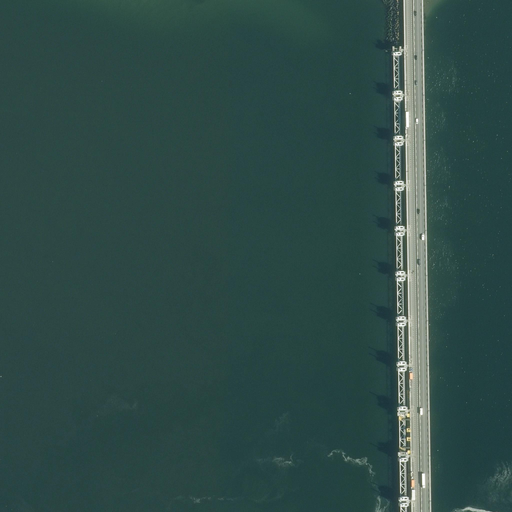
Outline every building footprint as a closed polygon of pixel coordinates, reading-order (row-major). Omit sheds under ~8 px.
[(401,91),(394,91),(394,92),(393,92),(393,101),(395,100),(395,101),(402,101),(402,100),(403,100),(403,92),(401,92),(401,91)] [(402,136),(395,136),(395,137),(394,137),(394,145),(395,145),(395,146),(402,146),(402,145),(404,145),(403,137),(402,137),(402,136)] [(403,181),(396,181),(396,182),(394,182),(394,190),(396,190),(396,191),(403,191),(403,190),(404,190),(404,182),(403,182),(403,181)] [(403,226),(396,226),(396,227),(395,227),(395,235),(397,235),(397,236),(404,236),(404,235),(405,235),(405,227),(403,227),(403,226)] [(404,271),(397,271),(397,272),(396,272),(396,280),(397,280),(397,281),(404,281),(404,280),(406,280),(406,272),(404,272),(404,271)] [(405,316),(398,316),(398,317),(397,317),(397,326),(398,326),(405,326),(405,325),(406,325),(406,317),(405,317),(405,316)] [(405,361),(398,361),(399,362),(397,362),(397,370),(399,370),(399,371),(406,371),(406,370),(407,370),(407,362),(405,362),(405,361)] [(406,406),(399,406),(399,407),(398,407),(398,415),(399,415),(399,416),(406,416),(406,415),(408,415),(408,407),(406,407),(406,406)] [(407,451),(400,451),(400,452),(399,452),(399,461),(400,460),(400,461),(407,461),(407,460),(408,460),(408,452),(407,452),(407,451)] [(408,496),(401,496),(401,497),(399,497),(399,505),(401,505),(401,506),(408,506),(408,505),(409,505),(409,497),(408,497),(408,496)]
